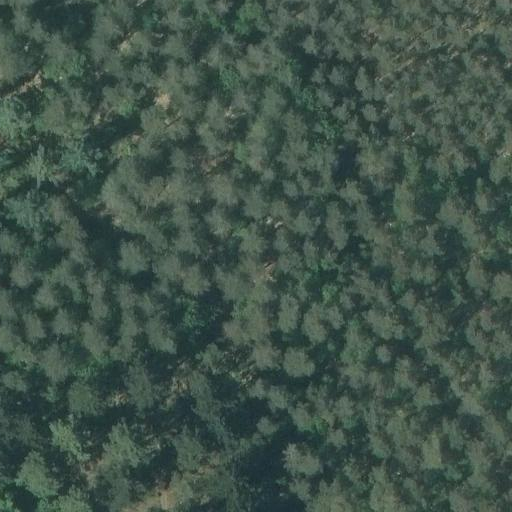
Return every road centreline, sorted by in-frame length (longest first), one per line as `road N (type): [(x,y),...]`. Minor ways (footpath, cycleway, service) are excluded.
road 1 (track): [(377,165),(275,236),(268,307),(247,342),(208,366),(126,390),(0,412)]
road 2 (track): [(0,131),(129,226),(186,300),(208,366)]
road 3 (track): [(469,206),(487,309),(478,368),(482,420),(511,476)]
road 4 (track): [(511,51),(467,43),(411,60),(346,60),(319,72),(306,93)]
road 5 (track): [(247,0),(269,31),(281,77),(377,165)]
road 6 (track): [(377,165),(429,203),(511,198)]
road 7 (track): [(42,405),(45,453),(104,511)]
